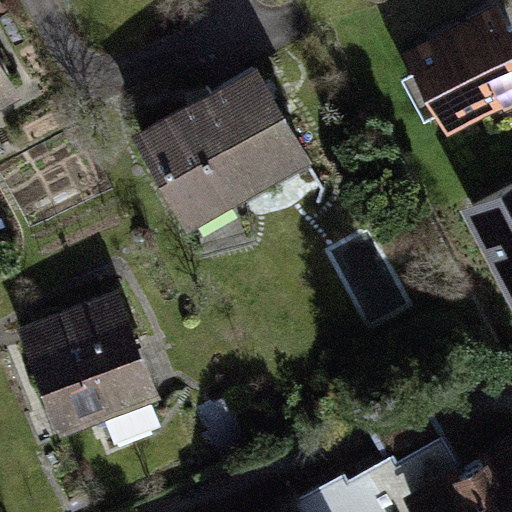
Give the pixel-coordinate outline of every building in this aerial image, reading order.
[(511,54),(492,8),(396,50),(437,144),(511,110),(511,54)] [(0,59),(0,85),(12,79),(0,59)] [(257,67),(131,134),(184,233),(310,166),(257,67)] [(511,182),(459,207),(511,320),(511,182)] [(112,300),(17,347),(63,440),(158,393),(112,300)] [(309,511),(307,507),(298,511),(511,511),(511,427),(364,511),(309,511)]
